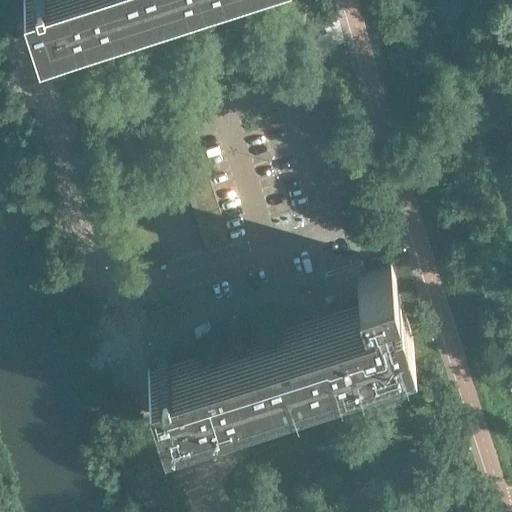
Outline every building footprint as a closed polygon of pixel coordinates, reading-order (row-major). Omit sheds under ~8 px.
[(28,0),(36,25),(114,0),(28,0)] [(207,171),(203,160),(179,167),(183,179),(207,171)] [(211,183),(207,171),(183,179),(187,190),(211,183)] [(144,190),(141,180),(117,188),(120,198),(144,190)] [(214,194),(211,183),(187,190),(190,202),(214,194)] [(147,200),(144,190),(120,198),(123,208),(147,200)] [(218,206),(214,194),(190,202),(194,213),(218,206)] [(150,210),(147,200),(123,208),(126,218),(150,210)] [(222,217),(218,206),(194,213),(198,225),(222,217)] [(153,220),(150,210),(126,218),(129,228),(153,220)] [(225,228),(222,217),(198,225),(201,236),(225,228)] [(157,230),(153,220),(129,228),(133,238),(157,230)] [(229,240),(225,228),(201,236),(205,248),(229,240)] [(160,240),(157,230),(133,238),(136,248),(160,240)] [(163,250),(160,240),(136,248),(139,258),(163,250)] [(166,260),(163,250),(139,258),(142,268),(166,260)] [(161,413),(400,337),(411,333),(399,294),(388,297),(383,282),(396,278),(390,261),(365,269),(362,260),(325,272),(334,301),(364,291),(363,288),(370,286),(371,302),(149,374),(150,380),(161,413)]
